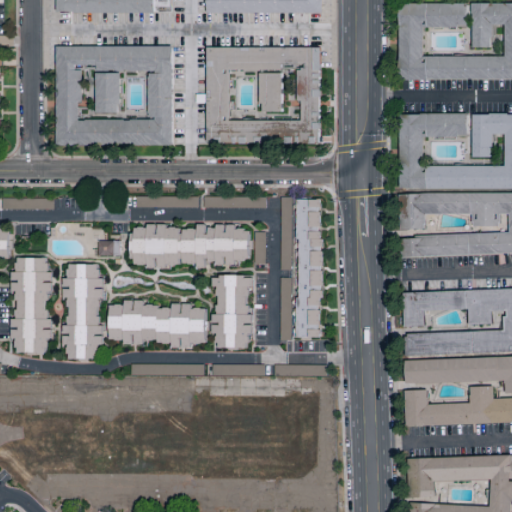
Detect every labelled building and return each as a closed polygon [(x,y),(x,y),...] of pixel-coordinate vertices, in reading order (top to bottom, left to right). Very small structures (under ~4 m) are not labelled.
[(511,79),(511,2),(471,3),(471,47),(491,47),(491,23),(504,23),(504,56),(422,56),(422,27),(467,27),(467,3),(398,3),(399,79),(511,79)] [(172,45),(55,46),(56,145),(172,145),(172,45)] [(320,47),(207,47),(206,143),(262,143),(262,137),(298,137),(298,143),(319,143),(320,47)] [(511,188),(511,113),(471,113),(471,157),(491,157),(491,135),(504,135),(504,165),(423,166),(423,137),(467,137),(467,113),(399,113),(399,188),(511,188)] [(511,254),(511,191),(400,194),(400,229),(425,229),(424,214),(471,213),(471,226),(499,226),(499,214),(508,214),(509,233),(405,235),(405,256),(511,254)] [(198,208),(198,196),(131,196),(131,207),(198,208)] [(266,196),(203,197),(203,208),(266,208),(266,196)] [(291,196),(280,197),(281,248),(292,247),(291,196)] [(1,208),(53,209),(53,198),(1,197),(1,208)] [(299,199),(295,336),(318,337),(323,199),(299,199)] [(249,260),(248,229),(235,229),(235,224),(214,225),(196,226),(196,225),(129,227),(130,267),(178,265),(234,264),(234,260),(249,260)] [(8,228),(0,228),(0,259),(7,259),(8,228)] [(265,262),(265,233),(254,232),(254,262),(265,262)] [(120,241),(98,240),(98,256),(119,256),(120,241)] [(51,258),(13,257),(10,352),(47,353),(51,258)] [(98,264),(67,265),(67,279),(62,279),(64,359),(98,359),(97,345),(103,345),(102,324),(98,324),(98,298),(103,298),(102,278),(98,278),(98,264)] [(216,348),(247,347),(246,334),(252,333),(251,313),(247,314),(246,287),(252,287),(251,275),(214,277),(215,313),(211,314),(211,335),(216,334),(216,348)] [(511,352),(511,288),(404,292),(405,326),(424,326),(423,311),(468,309),(468,325),(492,324),(491,312),(504,312),(504,331),(404,334),(405,356),(511,352)] [(205,308),(190,308),(190,304),(170,303),(170,307),(143,306),(143,301),(123,300),(123,305),(108,304),(108,339),(122,340),(122,344),(142,345),(142,341),(169,342),(169,347),(190,347),(191,343),(204,344),(205,308)] [(511,356),(404,359),(405,384),(504,381),(505,394),(511,393),(511,356)] [(213,375),(232,376),(232,365),(213,365),(213,375)] [(511,397),(493,398),(493,386),(470,387),(470,403),(428,404),(427,389),(405,390),(406,426),(511,422),(511,397)] [(511,456),(408,455),(408,497),(433,498),(434,480),(490,481),(490,505),(413,504),(412,511),(509,511),(510,501),(511,501),(511,456)]
